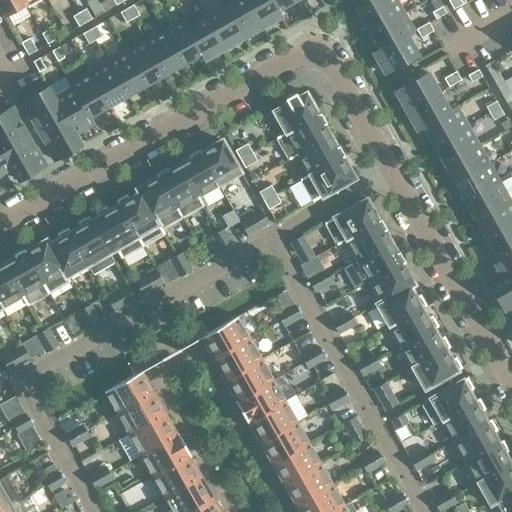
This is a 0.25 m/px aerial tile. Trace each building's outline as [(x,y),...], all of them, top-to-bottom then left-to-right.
[(0,0),(0,6),(5,15),(24,4),(25,6),(25,5),(22,0),(0,0)] [(96,0),(90,0),(86,3),(94,17),(103,12),(99,4),(96,0)] [(245,0),(233,0),(224,5),(243,39),(262,28),(245,0)] [(245,0),(262,28),(281,18),(270,0),(245,0)] [(270,0),(281,18),(281,17),(277,10),(295,0),(270,0)] [(351,0),(358,12),(380,0),(351,0)] [(395,0),(380,0),(358,12),(369,31),(402,12),(395,0)] [(438,0),(432,0),(430,2),(435,10),(442,6),(438,0)] [(464,0),(452,0),(449,2),(453,9),(465,2),(464,0)] [(132,19),(139,15),(133,5),(126,8),(132,19)] [(224,5),(205,16),(224,49),(243,39),(224,5)] [(442,6),(432,12),(436,19),(446,13),(442,6)] [(86,8),(79,12),(85,23),(92,19),(86,8)] [(120,12),(125,23),(132,19),(126,8),(120,12)] [(85,23),(79,12),(72,16),(78,26),(85,23)] [(402,12),(369,31),(379,49),(372,53),(373,54),(413,31),(402,12)] [(184,21),(183,21),(205,60),(224,49),(205,16),(187,26),(184,21)] [(183,21),(164,31),(183,64),(201,53),(205,61),(205,60),(183,21)] [(428,22),(416,29),(421,38),(433,31),(428,22)] [(89,30),(95,40),(102,36),(96,26),(89,30)] [(48,30),(41,34),(47,44),(54,40),(48,30)] [(82,33),(88,44),(95,40),(89,30),(82,33)] [(164,31),(145,42),(164,74),(183,64),(164,31)] [(414,32),(413,31),(373,54),(384,73),(417,54),(407,36),(414,32)] [(36,50),(29,38),(21,43),(28,55),(36,50)] [(145,42),(127,52),(145,85),(164,74),(145,42)] [(57,61),(64,57),(58,47),(51,51),(57,61)] [(127,52),(108,63),(126,96),(145,85),(127,52)] [(38,72),(45,68),(39,58),(32,61),(38,72)] [(503,80),(492,61),(485,65),(495,84),(503,80)] [(126,96),(108,63),(89,73),(107,106),(126,96)] [(467,75),(471,82),(482,76),(478,69),(467,75)] [(461,80),(456,71),(444,78),(448,87),(461,80)] [(107,106),(89,73),(70,84),(93,124),(93,123),(89,117),(107,106)] [(427,73),(394,92),(405,111),(439,92),(427,73)] [(511,99),(511,96),(503,80),(495,84),(506,103),(511,99)] [(93,124),(70,84),(69,84),(71,88),(54,98),(48,87),(47,88),(80,145),(81,145),(74,134),(93,124)] [(47,88),(21,103),(54,160),(80,145),(47,88)] [(295,92),(284,98),(287,103),(273,112),(284,132),(276,137),(276,138),(320,113),(320,112),(317,114),(306,93),(298,97),(295,92)] [(439,92),(405,111),(416,130),(456,107),(456,106),(449,110),(439,92)] [(485,107),(489,113),(500,107),(496,101),(485,107)] [(416,131),(423,127),(433,145),(467,126),(456,107),(416,130),(416,131)] [(493,120),(503,114),(500,107),(489,113),(493,120)] [(12,108),(0,114),(0,146),(19,180),(45,165),(12,108)] [(320,113),(276,138),(288,159),(330,135),(323,124),(326,123),(320,113)] [(467,126),(433,145),(444,164),(477,145),(467,126)] [(300,179),(300,180),(344,155),(338,145),(336,146),(330,135),(288,159),(289,160),(297,155),(308,174),(300,179)] [(221,140),(201,152),(199,149),(198,150),(218,185),(240,173),(221,140)] [(234,150),(239,159),(252,152),(247,143),(234,150)] [(477,145),(444,164),(455,182),(488,164),(477,145)] [(0,176),(12,169),(18,180),(19,180),(0,146),(0,176)] [(218,185),(198,150),(188,155),(190,158),(179,164),(202,206),(203,205),(198,197),(218,185)] [(244,168),(257,161),(252,152),(239,159),(244,168)] [(300,180),(312,201),(354,178),(342,157),(345,156),(344,155),(300,180)] [(166,168),(156,173),(181,217),(202,206),(179,164),(168,170),(166,168)] [(488,164),(455,182),(465,201),(499,182),(488,164)] [(157,176),(137,188),(163,234),(164,233),(161,229),(181,217),(156,173),(156,174),(157,176)] [(499,182),(465,201),(476,220),(509,201),(499,182)] [(258,192),(263,201),(275,194),(270,185),(258,192)] [(139,193),(129,199),(126,194),(116,200),(142,246),(163,234),(137,188),(136,188),(139,193)] [(263,201),(268,209),(280,202),(275,194),(263,201)] [(324,222),(336,244),(380,219),(380,218),(377,220),(366,199),(324,222)] [(95,212),(121,258),(142,246),(116,200),(115,200),(118,205),(108,210),(105,206),(95,212)] [(511,205),(509,201),(476,220),(486,239),(511,224),(511,205)] [(261,211),(252,216),(240,223),(247,236),(268,223),(261,211)] [(80,226),(70,232),(67,227),(66,228),(92,274),(114,261),(109,253),(112,251),(94,219),(91,220),(88,216),(77,222),(80,226)] [(380,219),(336,244),(348,265),(390,241),(383,230),(386,229),(380,219)] [(511,224),(486,239),(497,257),(490,261),(490,262),(511,249),(511,224)] [(92,274),(66,228),(56,234),(59,238),(49,244),(46,239),(45,240),(69,281),(67,277),(87,266),(92,274)] [(224,229),(211,236),(216,244),(228,237),(224,229)] [(294,251),(307,244),(302,235),(290,242),(294,251)] [(216,244),(221,253),(233,246),(228,237),(216,244)] [(24,248),(23,249),(48,293),(69,281),(45,240),(25,251),(24,248)] [(390,241),(348,265),(349,266),(357,261),(368,281),(404,261),(399,251),(396,253),(390,241)] [(15,257),(4,263),(27,305),(48,293),(23,249),(13,255),(15,257)] [(511,249),(490,262),(500,280),(490,285),(490,286),(511,274),(511,249)] [(174,268),(187,261),(182,252),(169,259),(174,268)] [(174,268),(179,277),(192,270),(187,261),(174,268)] [(404,261),(368,281),(380,302),(413,283),(402,263),(405,262),(404,261)] [(0,305),(1,308),(22,297),(26,305),(27,305),(4,263),(0,265),(0,305)] [(156,270),(143,278),(134,282),(141,295),(163,282),(156,270)] [(323,287),(332,282),(325,270),(316,275),(323,287)] [(511,274),(490,286),(505,312),(511,308),(511,274)] [(323,287),(316,275),(308,280),(315,292),(323,287)] [(413,283),(380,302),(392,322),(383,327),(384,327),(425,304),(420,295),(415,298),(409,287),(414,284),(413,283)] [(135,299),(128,286),(106,298),(113,311),(135,299)] [(346,296),(338,300),(344,310),(351,305),(346,296)] [(78,311),(82,320),(95,313),(90,304),(78,311)] [(292,322),(301,317),(294,304),(285,309),(292,322)] [(384,327),(396,348),(437,325),(431,315),(427,318),(421,307),(426,305),(425,304),(384,327)] [(292,322),(285,309),(277,314),(284,327),(292,322)] [(347,329),(356,324),(349,312),(340,316),(347,329)] [(87,329),(100,322),(95,313),(82,320),(87,329)] [(207,333),(201,321),(176,335),(183,347),(200,338),(212,359),(249,338),(236,316),(207,333)] [(347,329),(340,316),(331,321),(338,334),(347,329)] [(437,325),(396,348),(408,369),(449,346),(443,336),(439,339),(433,328),(437,326),(437,325)] [(36,335),(41,343),(53,337),(48,328),(36,335)] [(46,352),(58,345),(53,337),(41,343),(46,352)] [(249,338),(212,359),(224,380),(261,359),(249,338)] [(23,346),(10,353),(1,358),(8,370),(30,358),(23,346)] [(316,363),(325,358),(318,346),(309,351),(316,363)] [(420,391),(461,368),(455,357),(450,359),(445,349),(449,347),(449,346),(408,369),(420,391)] [(133,375),(104,391),(116,413),(153,392),(141,371),(158,362),(151,349),(127,363),(133,375)] [(316,363),(309,351),(300,356),(307,368),(316,363)] [(378,367),(371,354),(363,359),(370,371),(378,367)] [(261,359),(224,380),(236,400),(234,400),(235,401),(272,380),(261,359)] [(363,359),(355,363),(362,376),(370,371),(363,359)] [(473,388),(466,377),(425,400),(437,422),(479,399),(478,398),(474,400),(468,390),(473,388)] [(272,380),(235,401),(247,422),(284,401),(272,380)] [(340,405),(348,400),(341,388),(333,393),(340,405)] [(153,392),(116,413),(128,434),(165,413),(153,392)] [(340,405),(333,393),(324,398),(331,410),(340,405)] [(397,404),(392,395),(380,402),(385,411),(397,404)] [(437,422),(449,443),(491,420),(490,419),(485,421),(480,411),(484,409),(479,399),(437,422)] [(284,401),(247,422),(247,423),(248,422),(260,442),(296,421),(284,401)] [(165,413),(128,434),(140,455),(177,434),(165,413)] [(395,429),(408,422),(403,413),(390,420),(395,429)] [(14,427),(28,419),(25,414),(11,421),(14,427)] [(354,416),(342,423),(347,432),(359,425),(354,416)] [(32,425),(28,419),(14,427),(18,433),(32,425)] [(449,443),(461,464),(502,440),(497,442),(492,432),(496,429),(491,420),(449,443)] [(296,421),(260,442),(271,463),(308,442),(296,421)] [(73,429),(80,442),(89,437),(82,424),(73,429)] [(71,447),(80,442),(73,429),(64,434),(71,447)] [(177,434),(140,455),(152,476),(190,454),(178,434),(177,434)] [(502,440),(461,464),(473,485),(511,462),(511,461),(510,463),(504,453),(508,450),(502,440)] [(308,442),(271,463),(283,484),(320,463),(308,442)] [(426,448),(417,453),(424,465),(433,461),(426,448)] [(375,468),(384,463),(377,451),(368,455),(375,468)] [(424,465),(417,453),(408,458),(415,470),(424,465)] [(190,454),(152,476),(164,496),(200,476),(189,456),(190,455),(190,454)] [(375,468),(368,455),(359,460),(366,473),(375,468)] [(511,462),(473,485),(485,506),(511,490),(511,462)] [(320,463),(283,484),(295,505),(332,484),(320,463)] [(97,471),(104,484),(113,479),(105,466),(97,471)] [(61,477),(57,471),(43,479),(47,485),(61,477)] [(104,484),(97,471),(88,476),(95,488),(104,484)] [(6,475),(0,478),(0,510),(20,500),(6,475)] [(200,476),(164,496),(172,511),(184,511),(212,497),(200,476)] [(61,477),(47,485),(50,491),(64,483),(61,477)] [(332,484),(295,505),(299,511),(331,511),(350,501),(349,501),(343,504),(332,484)] [(450,490),(441,495),(448,507),(456,502),(450,490)] [(493,502),(499,511),(511,511),(511,490),(485,506),(485,507),(493,502)] [(399,510),(407,504),(400,492),(392,497),(399,510)] [(441,495),(432,500),(438,511),(439,511),(448,507),(441,495)] [(220,511),(212,497),(184,511),(220,511)] [(394,511),(399,510),(392,497),(383,502),(388,511),(394,511)] [(26,511),(20,500),(0,510),(0,511),(26,511)] [(355,511),(350,501),(331,511),(355,511)] [(469,511),(464,502),(454,508),(456,511),(469,511)]
